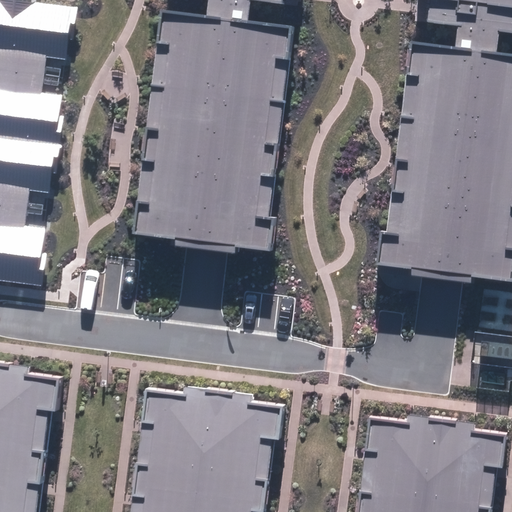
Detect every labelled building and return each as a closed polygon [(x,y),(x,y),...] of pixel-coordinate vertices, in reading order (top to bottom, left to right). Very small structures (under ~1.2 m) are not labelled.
[(212,0),(210,17),(163,12),(137,235),(180,241),(179,246),(206,249),(236,253),(236,247),(269,250),(294,24),(253,20),(255,6),(285,10),(286,0),(212,0)] [(364,0),(314,0),(314,6),(364,9),(364,0)] [(511,0),(426,0),(429,0),(427,13),(426,24),(463,28),(460,54),(413,48),(386,270),(447,278),(511,285),(511,60),(499,59),(501,39),(511,40),(511,0)] [(0,276),(51,284),(60,224),(42,222),(46,197),(53,198),(68,91),(49,88),(54,57),(71,60),(77,18),(0,7),(0,45),(10,47),(5,86),(0,85),(0,276)] [(123,229),(132,138),(70,132),(66,168),(78,169),(73,224),(123,229)] [(57,368),(0,360),(0,511),(39,511),(43,484),(52,409),(57,368)] [(275,405),(148,390),(133,511),(261,511),(271,436),(275,405)] [(499,427),(373,412),(360,511),(489,511),(495,464),(499,427)]
